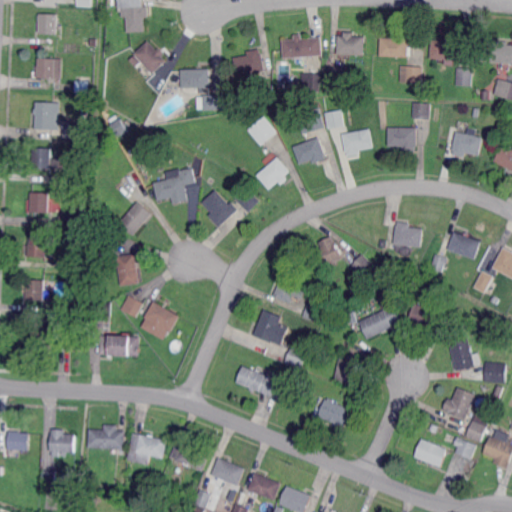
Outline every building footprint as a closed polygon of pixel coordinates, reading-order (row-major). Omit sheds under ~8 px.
[(146,0),(147,6),(151,6),(151,17),(147,17),(148,31),(130,32),(129,16),(123,16),(122,0),(146,0)] [(59,33),(41,33),(42,13),(60,14),(59,33)] [(355,36),(367,36),(367,55),(340,54),(340,36),(346,36),(346,32),(355,32),(355,36)] [(303,39),(322,37),(324,56),(285,59),(283,40),(295,39),(295,35),(303,35),(303,39)] [(410,57),(382,55),(383,37),(411,38),(410,57)] [(461,59),(433,58),(434,39),(462,41),(461,59)] [(509,44),(511,44),(511,62),(484,61),(485,42),(497,43),(497,40),(509,41),(509,44)] [(156,73),(138,53),(151,41),(169,60),(156,73)] [(268,75),(252,78),(251,73),(240,75),(237,57),(251,55),(250,51),(263,49),(268,75)] [(138,67),(131,61),(136,56),(143,62),(138,67)] [(57,77),(40,77),(41,57),(58,58),(57,77)] [(82,72),(81,64),(89,63),(89,72),(82,72)] [(425,82),(403,82),(403,65),(425,66),(425,82)] [(347,84),(325,83),(326,66),(347,67),(347,84)] [(185,88),(184,69),(212,68),(213,87),(185,88)] [(474,85),(459,85),(459,68),(475,68),(474,85)] [(322,91),(304,91),(304,73),(322,73),(322,91)] [(511,100),(500,97),(505,80),(511,81),(511,100)] [(205,111),(205,95),(225,94),(226,110),(205,111)] [(62,129),(38,128),(39,102),(63,102),(62,129)] [(432,118),(416,118),(416,102),(433,103),(432,118)] [(249,112),(248,104),(254,103),(256,111),(249,112)] [(305,134),(299,113),(320,107),(326,128),(305,134)] [(329,129),(326,113),(343,111),(346,126),(329,129)] [(263,146),(250,131),(266,117),(279,133),(263,146)] [(81,137),(68,136),(68,125),(81,126),(81,137)] [(478,135),(485,137),(481,155),(468,152),(467,156),(454,154),(459,131),(469,134),(470,128),(479,129),(478,135)] [(350,156),(345,134),(373,129),(376,147),(362,150),(363,153),(350,156)] [(418,152),(404,152),(404,148),(390,148),(390,129),(418,129),(418,152)] [(316,163),(314,159),(303,163),(296,146),(321,137),(329,158),(316,163)] [(511,148),(511,178),(505,174),(508,168),(496,162),(505,145),(511,148)] [(53,169),(35,168),(36,147),(54,148),(53,169)] [(291,172),(286,176),(289,179),(282,185),(280,182),(271,190),(259,175),(256,171),(262,166),(265,170),(279,158),(291,172)] [(89,186),(73,185),(74,169),(90,169),(89,186)] [(190,201),(175,204),(173,198),(159,201),(155,183),(182,177),(181,172),(194,169),(197,183),(186,186),(190,201)] [(231,204),(233,203),(240,210),(221,227),(210,216),(213,213),(204,203),(217,190),(231,204)] [(51,212),(33,211),(34,192),(51,192),(51,212)] [(250,213),(240,203),(251,192),(261,202),(250,213)] [(136,235),(122,223),(141,201),(155,213),(136,235)] [(83,225),(76,224),(76,226),(60,226),(61,215),(76,216),(76,217),(83,218),(83,225)] [(110,228),(104,224),(107,220),(113,223),(110,228)] [(411,228),(425,229),(422,248),(395,245),(396,243),(388,242),(388,249),(381,248),(382,239),(388,240),(389,226),(397,227),(398,226),(399,226),(399,222),(411,223),(411,228)] [(477,258),(451,249),(457,232),(484,241),(477,258)] [(49,256),(32,255),(33,235),(50,236),(49,256)] [(114,252),(97,252),(98,235),(115,235),(114,252)] [(320,270),(312,253),(337,241),(345,258),(320,270)] [(511,275),(496,267),(504,251),(511,255),(511,275)] [(124,286),(119,256),(138,253),(142,283),(124,286)] [(368,281),(352,267),(363,254),(379,268),(368,281)] [(444,271),(434,267),(438,254),(449,258),(444,271)] [(87,271),(74,270),(74,262),(87,263),(87,271)] [(487,291),(477,286),(485,270),(495,276),(487,291)] [(304,300),(296,297),(293,304),(276,297),(285,274),(311,284),(304,300)] [(47,300),(29,299),(30,279),(47,280),(47,300)] [(372,295),(369,288),(374,286),(377,292),(372,295)] [(138,317),(124,309),(132,295),(146,303),(138,317)] [(400,303),(402,302),(402,322),(393,327),(394,328),(369,340),(361,322),(386,310),(383,305),(397,298),(400,303)] [(319,321),(305,316),(312,300),(325,306),(319,321)] [(173,332),(171,330),(167,339),(145,326),(149,318),(148,317),(157,301),(182,315),(173,332)] [(111,333),(89,332),(90,314),(112,303),(111,333)] [(434,309),(435,305),(440,307),(439,310),(442,311),(441,313),(446,315),(442,329),(436,327),(436,329),(411,321),(417,303),(434,309)] [(79,316),(64,315),(64,305),(79,305),(79,316)] [(338,316),(335,310),(343,305),(346,311),(338,316)] [(284,345),(275,341),(274,342),(256,335),(267,309),(285,316),(282,323),(292,327),(284,345)] [(59,342),(35,340),(35,323),(60,324),(59,342)] [(142,356),(103,354),(104,335),(142,337),(142,356)] [(474,355),(479,353),(482,365),(458,371),(451,344),(470,340),(474,355)] [(303,369),(287,363),(294,347),(310,353),(303,369)] [(356,384),(338,379),(343,353),(362,357),(356,384)] [(508,382),(487,381),(488,361),(509,363),(508,382)] [(283,400),(239,382),(246,366),(290,383),(283,400)] [(501,399),(495,397),(499,386),(505,388),(501,399)] [(468,419),(446,410),(451,398),(456,399),(461,387),(478,394),(468,419)] [(346,426),(321,416),(329,397),(336,400),(335,402),(353,409),(346,426)] [(482,443),(468,437),(476,416),(490,422),(482,443)] [(119,431),(126,431),(125,450),(89,448),(90,429),(105,430),(106,425),(119,425),(119,431)] [(437,434),(430,431),(432,425),(439,428),(437,434)] [(66,434),(76,435),(75,453),(60,452),(59,457),(52,457),(53,452),(51,452),(52,433),(53,433),(53,429),(66,430),(66,434)] [(509,439),(511,440),(511,443),(511,445),(511,460),(509,469),(495,464),(497,459),(484,454),(492,436),(495,438),(498,430),(510,435),(509,439)] [(31,450),(11,449),(11,432),(32,433),(31,450)] [(166,458),(154,455),(152,464),(131,460),(136,433),(170,440),(166,458)] [(474,459),(458,452),(461,446),(457,444),(460,436),(480,444),(474,459)] [(443,466),(417,456),(425,438),(450,449),(443,466)] [(186,444),(186,443),(213,453),(206,470),(173,457),(179,442),(186,444)] [(241,485),(215,475),(222,457),(248,468),(241,485)] [(56,486),(43,485),(43,471),(56,472),(56,486)] [(278,500),(251,489),(258,472),(284,483),(278,500)] [(307,511),(304,511),(283,504),(291,486),(314,495),(307,511)] [(206,511),(193,511),(201,490),(213,495),(206,511)]
